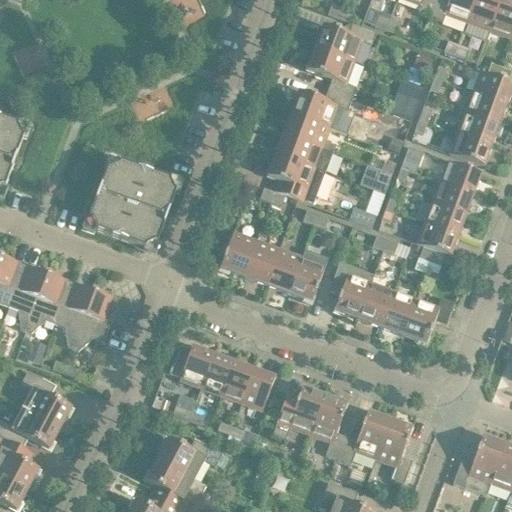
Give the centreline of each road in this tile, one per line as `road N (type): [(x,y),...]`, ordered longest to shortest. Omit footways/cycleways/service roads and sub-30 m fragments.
road 1 (residential): [(455,400),(211,315),(165,287)]
road 2 (residential): [(165,287),(270,0)]
road 3 (residential): [(63,511),(165,287)]
road 4 (residential): [(165,287),(132,267),(0,220)]
road 5 (residential): [(455,400),(511,243)]
